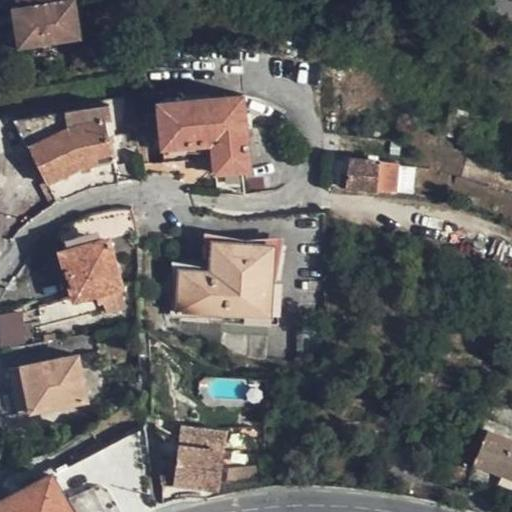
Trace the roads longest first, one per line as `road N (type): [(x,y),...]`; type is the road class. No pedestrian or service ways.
road 1 (residential): [(0,279),(66,207),(122,189),(169,191)]
road 2 (tertiary): [(386,511),(299,505),(230,511)]
